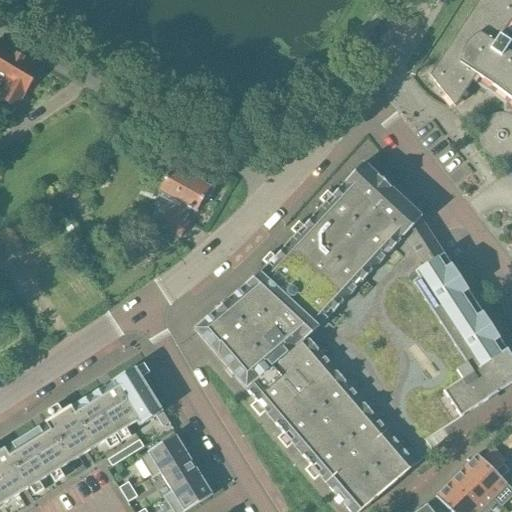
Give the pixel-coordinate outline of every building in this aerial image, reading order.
[(485,54),(441,91),(469,124),(467,126),(506,172),(508,170),(511,175),(511,41),(492,18),(477,45),(485,54)] [(0,100),(17,110),(40,67),(0,45),(0,79),(8,84),(5,89),(6,89),(0,100)] [(307,340),(405,236),(420,220),(421,219),(363,164),(260,274),(259,274),(225,305),(230,311),(222,315),(218,311),(194,331),(257,405),(265,398),(271,405),(263,412),(284,436),(292,430),(299,437),(291,444),(312,468),(320,461),(326,469),(318,475),(337,498),(346,490),(351,497),(342,504),(349,511),(361,511),(416,466),(307,340)] [(159,227),(180,239),(188,224),(184,222),(191,210),(196,213),(210,189),(173,168),(159,193),(180,204),(173,216),(167,213),(159,227)] [(420,220),(405,236),(425,267),(415,273),(420,281),(415,285),(466,366),(456,372),(462,381),(443,393),(460,419),(488,401),(488,402),(497,395),(497,394),(511,384),(511,359),(497,336),(492,339),(480,322),(486,319),(465,288),(460,291),(449,274),(454,271),(420,220)] [(135,368),(112,383),(137,423),(136,423),(139,428),(156,417),(162,428),(169,424),(135,368)] [(137,423),(112,383),(90,397),(115,436),(116,436),(136,423),(137,423)] [(68,410),(93,450),(95,449),(115,436),(90,397),(71,409),(70,408),(68,410)] [(71,464),(93,450),(68,410),(45,424),(45,425),(46,424),(71,464)] [(46,424),(45,425),(25,437),(24,438),(49,478),(50,477),(70,464),(71,464),(46,424)] [(152,481),(160,476),(159,474),(188,456),(176,436),(139,459),(152,481)] [(24,438),(1,452),(0,452),(0,507),(19,496),(23,494),(26,492),(49,478),(24,438)] [(129,448),(133,455),(143,448),(139,441),(129,448)] [(118,454),(123,461),(133,455),(129,448),(118,454)] [(122,461),(123,461),(118,454),(118,455),(108,461),(112,468),(122,461)] [(159,474),(160,476),(171,493),(200,476),(188,456),(159,474)] [(477,456),(463,470),(493,499),(507,485),(477,456)] [(495,472),(501,479),(509,472),(503,465),(495,472)] [(463,470),(449,484),(477,511),(480,511),(493,499),(463,470)] [(187,511),(213,496),(200,476),(171,493),(163,498),(171,511),(187,511)] [(119,490),(123,496),(132,491),(128,484),(119,490)] [(477,511),(449,484),(435,498),(449,511),(477,511)] [(132,491),(123,496),(128,504),(137,499),(132,491)]
